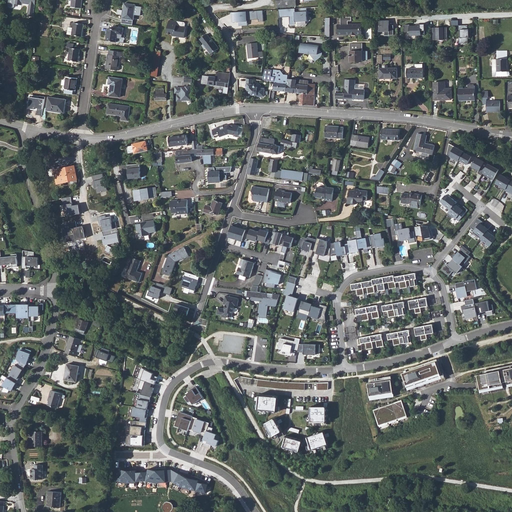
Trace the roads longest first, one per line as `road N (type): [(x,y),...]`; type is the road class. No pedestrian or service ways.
road 1 (residential): [(254,109),(415,119),(500,134)]
road 2 (residential): [(19,498),(11,420),(42,364),(55,293)]
road 3 (residential): [(55,293),(25,158),(32,129)]
road 4 (residential): [(80,138),(234,110)]
road 5 (residential): [(165,449),(161,410),(174,381),(197,365),(229,362)]
road 6 (residential): [(96,18),(80,138)]
road 7 (unclassified): [(234,110),(232,45),(200,0)]
